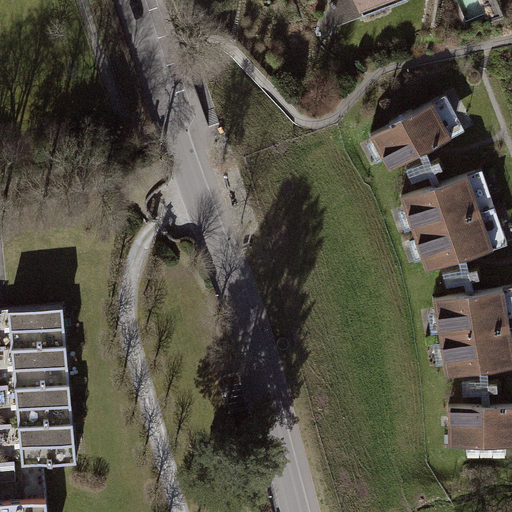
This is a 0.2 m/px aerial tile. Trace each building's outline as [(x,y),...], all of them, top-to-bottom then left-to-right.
[(438,0),(358,0),(368,27),(439,2),(438,0)] [(444,103),(377,135),(393,169),(429,152),(460,137),(444,103)] [(481,177),(408,201),(432,275),(472,262),(505,252),(481,177)] [(511,295),(440,304),(449,379),(490,374),(511,372),(511,295)] [(69,312),(17,316),(30,473),(81,469),(69,312)] [(511,414),(496,414),(460,412),(458,457),(511,459),(511,414)]
